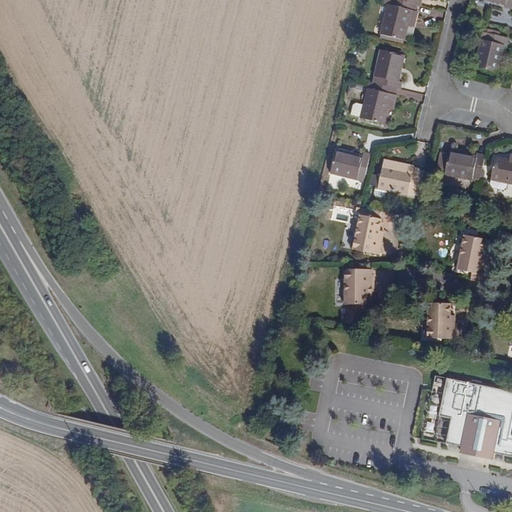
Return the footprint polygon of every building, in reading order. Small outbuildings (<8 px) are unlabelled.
[(408,25),(410,21),(415,22),(417,12),(416,12),(418,5),(398,0),(382,0),(381,3),(388,5),(380,34),(405,41),(408,25)] [(511,9),(511,0),(484,0),(506,5),(505,8),(511,9)] [(498,73),(504,45),(507,46),(509,38),(483,32),(475,67),(498,73)] [(405,41),(380,34),(379,38),(403,44),(405,41)] [(398,82),(405,55),(381,50),(373,83),(398,89),(400,90),(402,83),(398,82)] [(388,110),(389,104),(395,105),(397,95),(396,95),(398,89),(373,83),(370,82),(364,105),(357,103),(354,113),(357,117),(360,117),(360,119),(384,125),(388,110)] [(364,182),(371,154),(363,152),(362,156),(337,149),(331,173),(364,182)] [(479,182),(485,156),(477,154),(477,157),(449,152),(449,155),(445,171),(445,175),(479,182)] [(445,171),(449,155),(440,153),(437,170),(445,171)] [(511,160),(508,160),(496,157),(489,185),(492,189),(501,192),(506,189),(507,184),(511,185),(511,160)] [(415,196),(420,169),(414,168),(415,166),(384,159),(377,189),(375,188),(374,194),(376,196),(382,198),(384,197),(386,191),(414,197),(415,196)] [(421,197),(428,171),(420,169),(415,196),(421,197)] [(376,186),(378,177),(372,175),(370,184),(376,186)] [(379,237),(380,231),(382,219),(379,219),(381,212),(363,208),(362,215),(360,215),(353,250),(379,255),(383,237),(379,237)] [(483,276),(487,257),(483,256),(484,251),(486,240),(463,235),(456,270),(472,274),(483,276)] [(373,286),(373,269),(345,268),(344,305),(351,305),(351,311),(347,310),(345,323),(360,327),(365,305),(368,305),(368,293),(368,286),(373,286)] [(482,283),(483,276),(472,274),(470,280),(482,283)] [(455,340),(455,322),(451,322),(451,316),(451,304),(428,303),(427,338),(455,340)] [(461,446),(474,383),(446,378),(439,416),(451,418),(446,443),(461,446)] [(511,455),(511,390),(511,391),(474,383),(461,446),(460,453),(493,460),(494,452),(511,455)]
